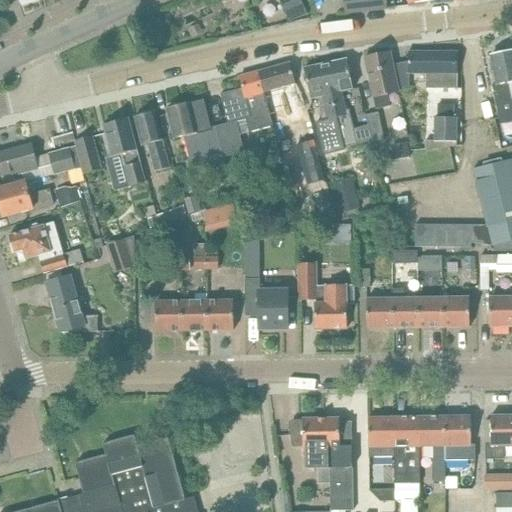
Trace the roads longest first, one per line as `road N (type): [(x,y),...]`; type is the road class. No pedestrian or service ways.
road 1 (residential): [(18,375),(511,368)]
road 2 (residential): [(45,94),(316,33),(511,9)]
road 3 (tertiary): [(24,50),(137,0)]
